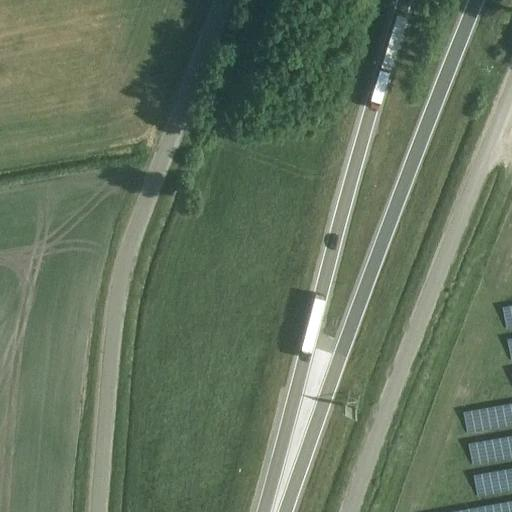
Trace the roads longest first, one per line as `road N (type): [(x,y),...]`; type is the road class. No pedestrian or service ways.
road 1 (trunk): [(277,511),(477,0)]
road 2 (unclassified): [(223,0),(123,263),(97,511)]
road 3 (trunk): [(405,0),(309,335),(272,511)]
road 4 (unclassified): [(350,511),(511,87)]
